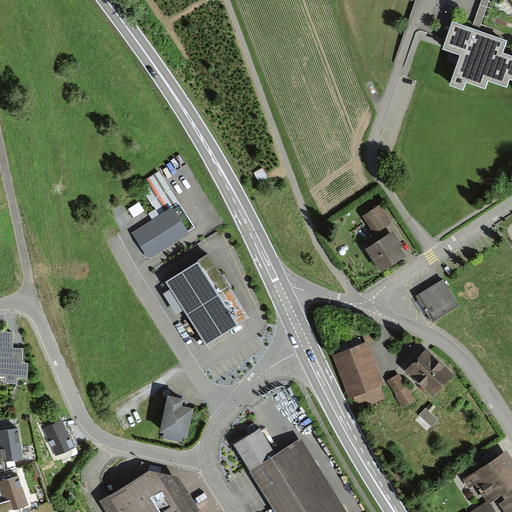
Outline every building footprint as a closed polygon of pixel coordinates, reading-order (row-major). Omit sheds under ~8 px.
[(475,34),(452,26),(447,40),(444,49),(459,54),(448,84),(460,88),(462,81),(480,87),(483,79),(503,86),(506,78),(511,80),(511,59),(499,55),(503,44),(475,34)] [(160,216),(134,232),(142,246),(149,257),(194,229),(187,217),(159,172),(140,183),(160,216)] [(141,202),(128,209),(133,219),(146,212),(141,202)] [(363,216),(374,233),(391,222),(380,205),(363,216)] [(391,233),(366,249),(380,272),(406,256),(391,233)] [(209,256),(168,281),(206,344),(247,319),(226,283),(209,256)] [(443,280),(418,295),(429,315),(433,321),(458,306),(443,280)] [(12,332),(0,331),(0,382),(2,383),(2,386),(15,387),(16,378),(26,379),(26,363),(20,363),(21,349),(11,348),(12,332)] [(369,341),(333,356),(351,399),(355,397),(360,408),(386,398),(382,388),(387,385),(369,341)] [(452,375),(426,352),(423,355),(407,373),(433,396),(452,375)] [(401,374),(388,382),(397,396),(394,398),(402,409),(417,400),(401,374)] [(183,406),(185,400),(181,399),(167,396),(160,433),(187,438),(193,408),(183,406)] [(415,419),(426,430),(437,419),(425,408),(415,419)] [(62,420),(43,428),(55,457),(75,448),(68,433),(62,420)] [(18,427),(0,430),(0,446),(1,450),(0,450),(0,463),(3,463),(3,461),(23,458),(18,427)] [(251,434),(233,445),(275,511),(346,511),(300,438),(275,453),(260,429),(251,434)] [(511,457),(508,451),(464,479),(469,488),(476,484),(490,503),(502,494),(511,488),(511,457)] [(148,471),(101,500),(107,511),(199,511),(201,511),(179,477),(148,471)] [(4,480),(0,481),(0,486),(5,500),(0,501),(0,511),(13,511),(13,509),(28,503),(17,475),(4,480)] [(511,511),(511,488),(502,494),(505,499),(500,503),(504,511),(511,511)] [(470,511),(494,511),(487,501),(470,511)]
